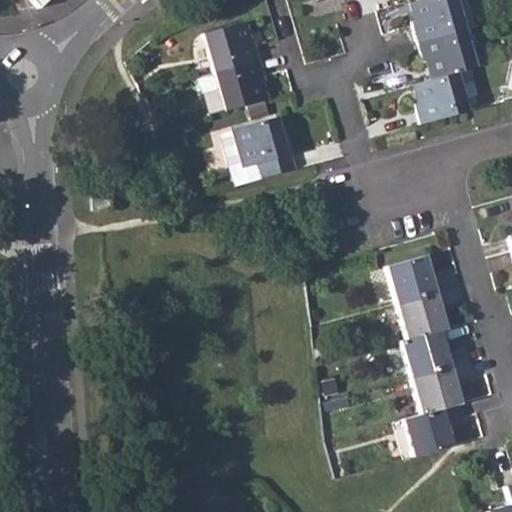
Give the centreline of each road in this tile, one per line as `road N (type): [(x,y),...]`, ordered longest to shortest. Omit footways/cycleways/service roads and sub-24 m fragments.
road 1 (tertiary): [(64,511),(34,144)]
road 2 (residential): [(511,384),(443,154)]
road 3 (residential): [(337,75),(365,177),(443,154)]
road 4 (residential): [(275,0),(301,85),(337,75)]
